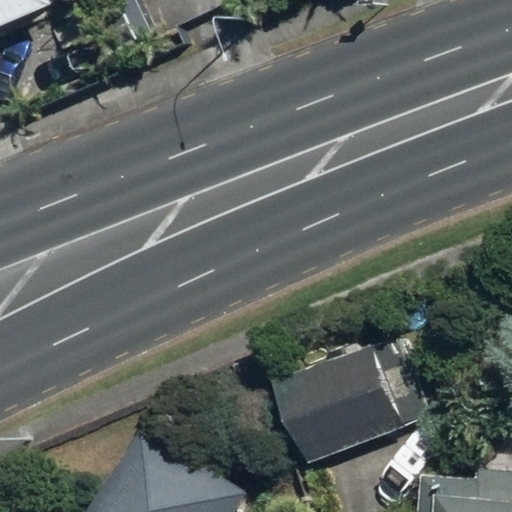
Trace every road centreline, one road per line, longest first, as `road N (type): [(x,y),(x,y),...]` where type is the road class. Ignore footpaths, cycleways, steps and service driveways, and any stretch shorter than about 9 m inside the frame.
road 1 (primary): [(511,97),(208,255),(0,350)]
road 2 (primary): [(0,225),(511,76)]
